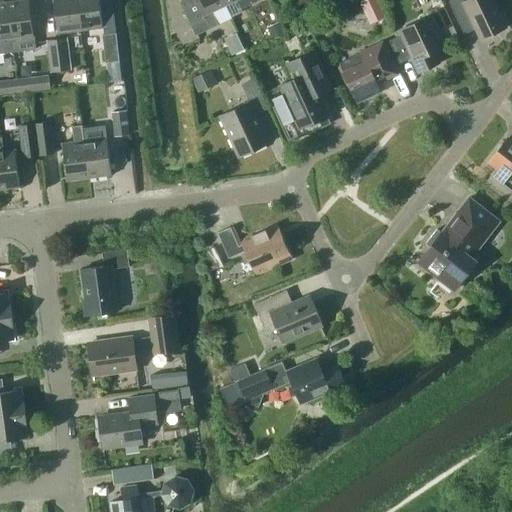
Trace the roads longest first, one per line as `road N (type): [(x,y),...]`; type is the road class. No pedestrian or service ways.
road 1 (residential): [(70,485),(35,222)]
road 2 (residential): [(35,222),(293,186)]
road 3 (residential): [(293,186),(319,149),(420,104),(446,107),(472,128)]
road 4 (residential): [(342,292),(472,128)]
